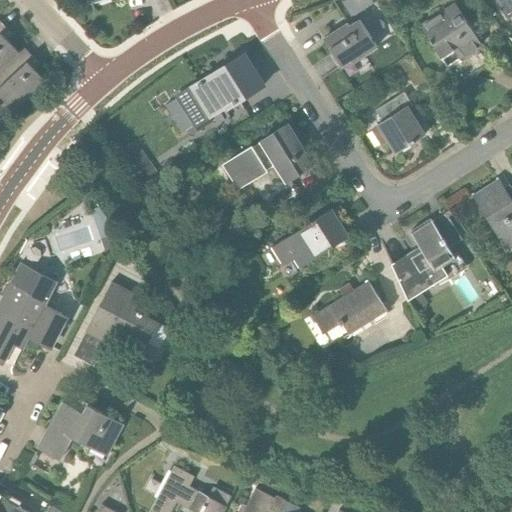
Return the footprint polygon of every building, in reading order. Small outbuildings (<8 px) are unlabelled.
[(353,13),(374,0),(346,0),(353,13)] [(456,3),(421,24),(447,67),(482,45),(456,3)] [(324,39),(334,54),(331,56),(346,80),(364,68),(367,71),(372,68),(365,56),(379,47),(360,19),(350,26),(348,23),(324,39)] [(0,70),(19,52),(8,41),(14,36),(0,21),(0,70)] [(19,52),(0,70),(0,94),(6,101),(0,107),(0,115),(4,120),(46,81),(35,69),(40,64),(24,47),(19,52)] [(226,109),(264,86),(244,55),(188,91),(206,121),(226,109)] [(415,87),(427,80),(411,55),(399,62),(415,87)] [(376,111),(383,122),(378,125),(395,152),(410,143),(410,144),(425,135),(414,117),(418,115),(414,108),(414,107),(405,93),(376,111)] [(274,191),(286,183),(313,165),(288,125),(260,142),(261,144),(254,149),(252,146),(223,165),(238,190),(265,174),(274,191)] [(473,196),(507,249),(511,245),(511,187),(510,185),(505,188),(500,179),(473,196)] [(295,259),(300,268),(350,237),(333,210),(272,248),(284,266),(295,259)] [(412,234),(420,247),(413,251),(416,255),(412,258),(420,272),(425,269),(435,284),(443,279),(445,283),(468,268),(458,252),(454,255),(446,243),(446,242),(444,238),(443,239),(432,221),(412,234)] [(118,233),(101,239),(106,253),(118,233)] [(343,335),(344,337),(386,310),(368,280),(354,289),(349,282),(339,289),(344,296),(312,316),(323,333),(340,323),(341,324),(343,323),(348,332),(343,335)] [(0,360),(13,367),(30,336),(52,347),(67,317),(46,306),(48,302),(11,282),(2,298),(9,302),(4,312),(0,309),(0,360)] [(74,356),(94,367),(115,327),(148,345),(159,323),(135,311),(142,298),(112,282),(74,356)] [(73,438),(108,457),(125,425),(88,406),(84,414),(63,403),(38,450),(61,461),(73,438)] [(150,511),(171,511),(177,502),(194,511),(223,511),(227,506),(190,487),(195,477),(174,467),(150,511)] [(0,511),(26,511),(9,503),(16,490),(0,481),(0,511)] [(256,488),(243,511),(277,511),(271,509),(276,499),(256,488)]
